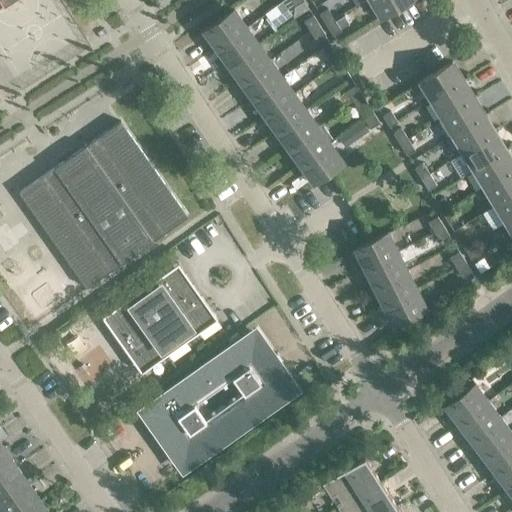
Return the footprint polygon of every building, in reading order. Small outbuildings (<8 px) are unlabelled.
[(407,0),(366,0),(378,18),(407,0)] [(266,15),(275,27),(291,15),(282,3),(266,15)] [(204,31),(216,48),(247,27),(234,9),(204,31)] [(329,11),(321,16),(326,24),(334,19),(329,11)] [(319,26),(313,16),(304,22),(310,31),(319,26)] [(339,28),(340,29),(349,24),(344,16),(335,21),(339,28)] [(335,21),(334,19),(326,24),(331,33),(339,28),(335,21)] [(325,35),(319,26),(310,31),(316,41),(325,35)] [(259,43),(247,27),(216,48),(228,65),(259,43)] [(270,60),(259,43),(228,65),(240,82),(270,60)] [(341,60),(335,51),(326,56),(332,66),(341,60)] [(282,76),(270,60),(240,82),(252,98),(282,76)] [(347,70),(341,60),(332,66),(338,76),(347,70)] [(463,80),(452,62),(417,83),(428,101),(463,80)] [(294,93),(282,76),(252,98),(264,115),(294,93)] [(474,98),(463,80),(428,101),(439,119),(474,98)] [(362,95),(356,86),(347,91),(353,101),(362,95)] [(306,109),(294,93),(264,115),(276,131),(306,109)] [(368,105),(362,95),(353,101),(359,111),(368,105)] [(484,115),(474,98),(439,119),(449,136),(484,115)] [(318,126),(306,109),(276,131),(288,148),(318,126)] [(392,112),(383,118),(388,126),(397,121),(392,112)] [(379,123),(373,113),(364,118),(370,129),(379,123)] [(495,132),(484,115),(449,136),(460,154),(495,132)] [(120,121),(75,153),(19,192),(86,288),(187,216),(120,121)] [(352,128),(359,138),(368,131),(361,121),(352,128)] [(330,143),(318,126),(288,148),(300,164),(330,143)] [(402,130),(394,135),(399,143),(407,138),(402,130)] [(506,150),(495,132),(460,154),(471,171),(506,150)] [(412,146),(407,138),(399,143),(404,151),(412,146)] [(343,160),(330,143),(300,164),(312,182),(343,160)] [(511,169),(511,160),(506,150),(471,171),(481,189),(511,169)] [(424,165),(415,170),(421,178),(429,173),(424,165)] [(511,193),(511,169),(481,189),(492,206),(511,193)] [(434,181),(429,173),(421,178),(426,186),(434,181)] [(511,217),(511,193),(492,206),(503,223),(511,217)] [(445,199),(437,204),(442,213),(450,207),(445,199)] [(455,216),(450,207),(442,213),(447,221),(455,216)] [(444,227),(438,217),(428,223),(434,233),(444,227)] [(511,217),(503,223),(511,239),(511,217)] [(450,237),(444,227),(434,233),(440,242),(450,237)] [(397,251),(388,232),(354,249),(364,268),(397,251)] [(467,234),(458,239),(463,247),(472,242),(467,234)] [(477,250),(472,242),(463,247),(468,255),(477,250)] [(407,270),(397,251),(364,268),(373,287),(407,270)] [(465,262),(459,252),(450,258),(456,268),(465,262)] [(471,272),(465,262),(456,268),(462,277),(471,272)] [(416,288),(407,270),(373,287),(383,305),(416,288)] [(148,284),(102,317),(107,324),(112,321),(141,362),(161,348),(166,355),(217,319),(201,296),(193,302),(174,276),(152,291),(148,284)] [(426,307),(416,288),(383,305),(392,324),(426,307)] [(255,333),(201,370),(216,391),(233,378),(243,393),(228,404),(228,403),(227,404),(242,425),(243,425),(242,424),(294,388),(277,364),(282,360),(277,354),(278,353),(277,353),(272,357),(255,333)] [(216,391),(201,370),(144,411),(161,435),(155,439),(156,439),(160,445),(160,446),(166,442),(183,466),(238,427),(239,428),(224,406),(224,407),(205,420),(194,405),(216,391)] [(445,406),(458,423),(488,401),(475,383),(445,406)] [(500,417),(488,401),(458,423),(470,439),(500,417)] [(511,433),(511,432),(500,417),(470,439),(483,456),(511,433)] [(511,459),(511,433),(483,456),(495,472),(511,459)] [(0,478),(17,467),(5,450),(0,453),(0,478)] [(380,482),(364,456),(322,484),(331,497),(336,494),(343,504),(338,508),(338,509),(380,482)] [(511,484),(511,459),(495,472),(507,488),(511,484)] [(0,503),(28,483),(17,467),(0,478),(0,503)] [(386,511),(396,506),(380,482),(338,509),(340,511),(386,511)] [(23,511),(40,500),(28,483),(0,503),(0,507),(3,511),(23,511)] [(48,511),(40,500),(23,511),(48,511)]
